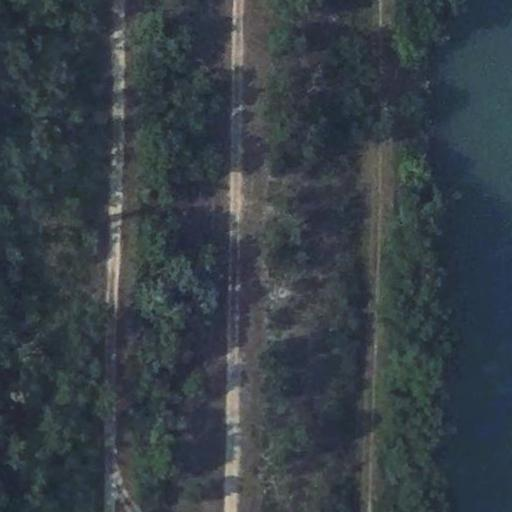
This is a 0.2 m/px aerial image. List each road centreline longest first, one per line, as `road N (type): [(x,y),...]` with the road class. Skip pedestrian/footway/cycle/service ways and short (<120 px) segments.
road 1 (track): [(237,0),(226,511)]
road 2 (track): [(105,511),(114,0)]
